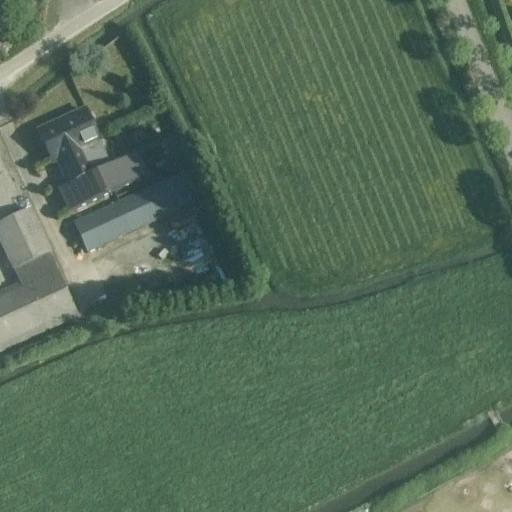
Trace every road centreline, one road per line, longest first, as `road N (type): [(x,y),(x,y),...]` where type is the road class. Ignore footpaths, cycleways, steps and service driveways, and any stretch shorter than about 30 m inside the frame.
road 1 (unclassified): [(511,149),(453,0)]
road 2 (unclassified): [(0,72),(115,0)]
